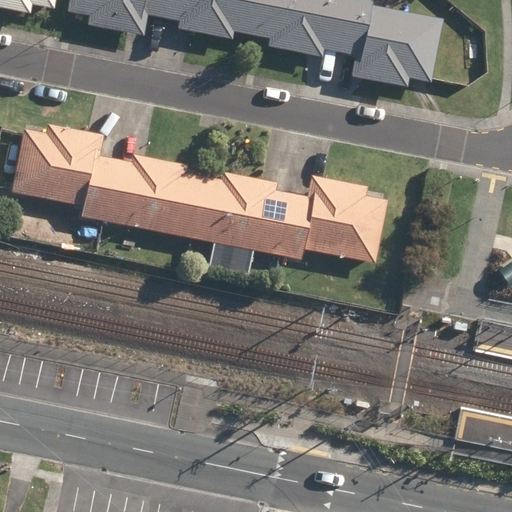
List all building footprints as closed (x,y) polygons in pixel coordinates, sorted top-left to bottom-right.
[(0,0),(0,9),(31,16),(33,5),(55,9),(56,0),(0,0)] [(166,0),(70,0),(68,13),(91,17),(89,26),(145,38),(149,16),(163,19),(166,0)] [(257,0),(166,0),(163,19),(180,23),(179,30),(234,41),(235,33),(251,36),(257,0)] [(349,0),(257,0),(251,36),(271,40),(269,49),(323,59),(325,50),(339,53),(349,0)] [(349,0),(339,53),(357,57),(353,78),(408,89),(410,80),(432,85),(445,22),(372,7),(373,0),(349,0)] [(104,223),(115,161),(101,158),(105,138),(49,126),(47,135),(25,131),(13,194),(85,207),(83,219),(104,223)] [(132,164),(115,161),(104,223),(191,240),(204,178),(186,175),(187,167),(133,157),(132,164)] [(223,182),(204,178),(191,240),(280,257),(292,195),(277,192),(278,184),(225,174),(223,182)] [(309,199),(292,195),(280,257),(302,261),(304,250),(376,265),(389,202),(368,197),(369,189),(312,177),(309,199)] [(492,276),(502,291),(511,284),(511,262),(492,276)]
